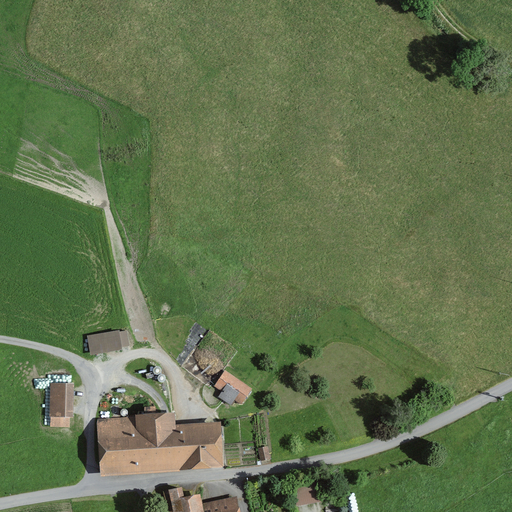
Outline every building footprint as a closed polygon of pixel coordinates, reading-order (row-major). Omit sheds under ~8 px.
[(87,337),(90,352),(120,347),(117,332),(87,337)] [(240,403),(250,390),(225,373),(215,386),(223,391),(220,397),(230,404),(233,399),(240,403)] [(68,416),(69,386),(52,385),(51,415),(68,416)] [(99,421),(102,468),(216,461),(214,429),(173,432),(172,417),(119,420),(118,406),(110,407),(111,420),(99,421)] [(258,449),(260,461),(268,459),(266,448),(258,449)] [(293,486),(296,504),(321,500),(317,482),(293,486)] [(233,511),(231,503),(200,510),(198,500),(185,502),(181,488),(164,491),(168,511),(233,511)]
